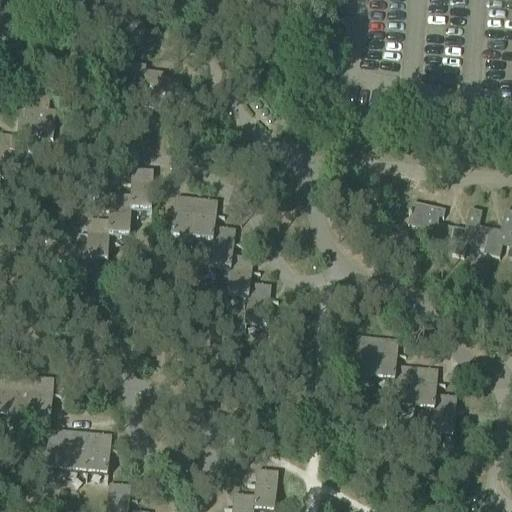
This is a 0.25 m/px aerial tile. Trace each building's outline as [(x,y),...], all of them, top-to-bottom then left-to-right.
[(140,110),(169,114),(170,107),(184,109),(186,94),(180,93),(181,84),(162,82),(162,77),(145,75),(145,70),(130,68),(127,93),(142,95),(140,110)] [(16,140),(11,140),(10,155),(18,155),(35,157),(37,142),(52,144),(55,114),(48,114),(49,100),(35,98),(34,104),(25,104),(23,123),(18,123),(16,140)] [(10,155),(11,140),(0,138),(0,181),(15,183),(18,155),(10,155)] [(130,189),(130,200),(129,214),(130,214),(150,215),(150,223),(151,223),(153,175),(131,174),(130,188),(122,188),(121,189),(130,189)] [(108,215),(108,225),(107,240),(108,240),(128,240),(128,248),(129,248),(130,214),(129,214),(130,200),(109,199),(108,214),(100,213),(100,214),(108,215)] [(190,251),(191,251),(196,203),(175,201),(169,249),(170,249),(171,241),(191,243),(190,251)] [(192,244),(212,246),(213,246),(214,231),(215,221),(224,222),(224,221),(215,220),(217,206),(196,203),(191,251),(192,244)] [(418,240),(450,247),(453,231),(437,228),(439,221),(443,222),(445,214),(412,206),(410,214),(408,214),(408,218),(410,218),(407,229),(420,232),(418,240)] [(466,249),(484,253),(489,233),(478,230),(481,216),(469,213),(464,234),(453,231),(450,247),(447,258),(463,261),(466,249)] [(489,233),(484,253),(483,259),(499,263),(502,250),(511,252),(511,215),(505,214),(500,235),(489,233)] [(86,240),(86,250),(86,265),(87,265),(106,266),(106,273),(107,273),(108,240),(107,240),(108,225),(87,224),(87,239),(78,238),(78,239),(86,240)] [(210,272),(229,274),(230,274),(232,260),(233,249),(242,250),(242,249),(233,248),(235,234),(214,231),(213,246),(212,246),(208,279),(209,279),(210,272)] [(86,265),(86,250),(65,249),(65,264),(56,264),(65,265),(63,298),(65,298),(65,290),(84,291),(84,298),(85,298),(87,265),(86,265)] [(227,300),(247,302),(248,302),(250,288),(251,277),(259,278),(259,277),(251,276),(253,262),(232,260),(230,274),(229,274),(226,307),(227,308),(227,300)] [(248,302),(247,302),(243,336),(244,336),(245,328),(265,330),(264,338),(265,338),(269,306),(277,307),(278,306),(269,305),(271,290),(250,288),(248,302)] [(372,391),(373,391),(376,343),(355,341),(352,390),(353,390),(353,382),(373,383),(372,391)] [(374,383),(394,385),(395,385),(396,370),(397,360),(405,361),(405,360),(397,359),(398,345),(376,343),(373,391),(374,391),(374,383)] [(412,420),(416,372),(396,370),(395,385),(394,385),(391,418),(392,418),(393,411),(412,412),(412,420)] [(414,412),(434,414),(435,414),(435,399),(436,389),(444,390),(444,389),(436,388),(437,373),(416,372),(412,420),(413,420),(414,412)] [(7,429),(11,381),(0,379),(0,421),(8,422),(7,429)] [(27,431),(28,431),(32,382),(11,381),(7,429),(8,429),(8,421),(28,423),(27,431)] [(32,382),(28,431),(29,423),(49,424),(48,432),(49,432),(52,400),(60,400),(60,399),(52,399),(53,384),(32,382)] [(435,414),(434,414),(431,447),(432,447),(432,440),(452,441),(451,449),(452,449),(455,417),(463,417),(463,416),(455,416),(456,401),(435,399),(435,414)] [(64,483),(65,483),(69,435),(48,433),(43,481),(45,482),(45,474),(65,476),(64,483)] [(85,485),(90,437),(69,435),(65,483),(66,476),(86,478),(85,485)] [(90,437),(85,485),(86,485),(87,478),(106,480),(106,487),(107,487),(110,455),(118,456),(118,455),(110,454),(111,439),(90,437)] [(254,490),(253,500),(252,511),(274,511),(278,476),(256,474),(254,489),(246,488),(246,489),(254,490)] [(128,511),(129,505),(136,506),(137,505),(129,504),(130,489),(109,487),(106,511),(128,511)] [(252,511),(253,500),(233,498),(231,511),(252,511)]
